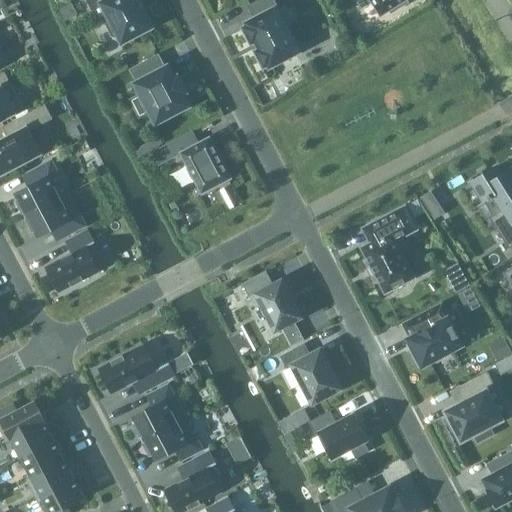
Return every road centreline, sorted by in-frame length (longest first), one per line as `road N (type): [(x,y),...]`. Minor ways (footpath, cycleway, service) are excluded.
road 1 (residential): [(297,217),(454,511)]
road 2 (residential): [(51,345),(297,217)]
road 3 (residential): [(182,0),(297,217)]
road 4 (residential): [(51,345),(139,511)]
